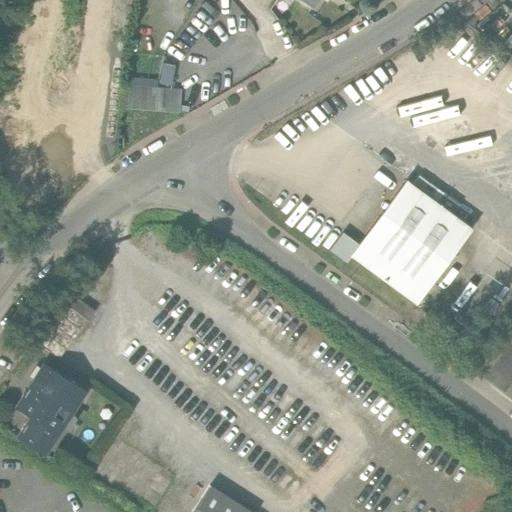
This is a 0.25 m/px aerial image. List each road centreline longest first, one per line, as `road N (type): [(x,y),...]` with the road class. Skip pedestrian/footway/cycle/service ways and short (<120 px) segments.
road 1 (unclassified): [(511,422),(177,167)]
road 2 (unclassified): [(177,167),(442,0)]
road 3 (unclassified): [(177,167),(43,259),(0,321)]
